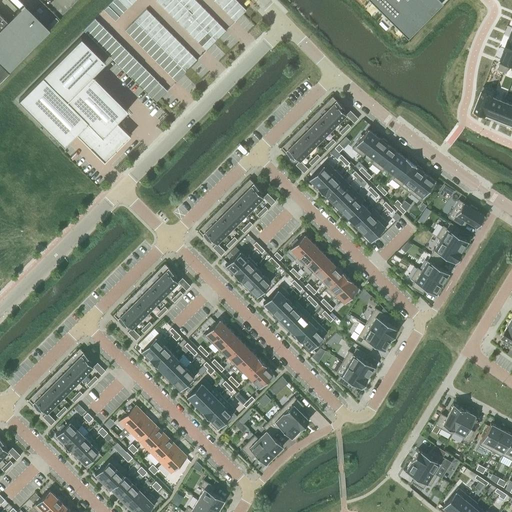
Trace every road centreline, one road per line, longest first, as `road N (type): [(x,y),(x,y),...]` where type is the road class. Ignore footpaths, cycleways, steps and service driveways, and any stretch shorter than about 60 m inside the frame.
road 1 (residential): [(348,414),(169,238)]
road 2 (residential): [(254,154),(421,319)]
road 3 (tertiary): [(122,189),(284,25)]
road 4 (residential): [(86,324),(247,487)]
road 5 (tertiary): [(334,73),(500,203)]
road 6 (tertiary): [(0,311),(122,189)]
road 7 (residential): [(104,511),(0,411)]
road 8 (residential): [(511,279),(469,351),(511,381)]
road 9 (residential): [(348,414),(247,487)]
road 10 (residential): [(421,319),(370,406),(348,414)]
